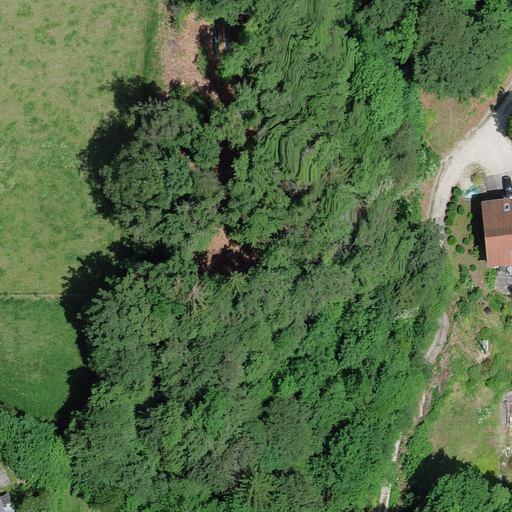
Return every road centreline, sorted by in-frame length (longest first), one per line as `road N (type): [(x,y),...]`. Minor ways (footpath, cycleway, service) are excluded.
road 1 (track): [(380,511),(407,397),(441,328),(436,259),(444,189),(511,101)]
road 2 (track): [(452,171),(459,56),(481,0)]
